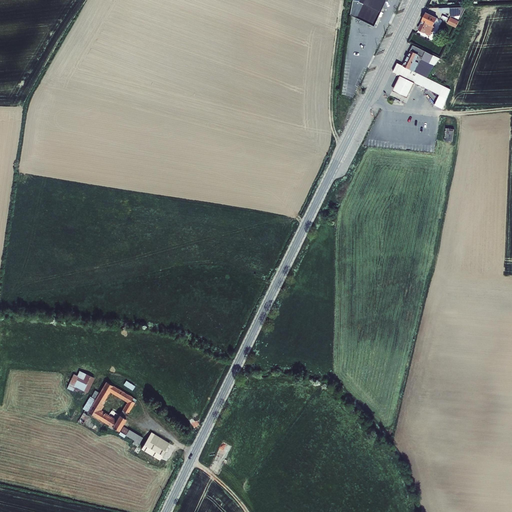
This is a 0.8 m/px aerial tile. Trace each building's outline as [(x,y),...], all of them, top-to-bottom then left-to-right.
[(353,0),(359,1),(359,2),(363,4),(356,18),(374,26),(385,0),(353,0)] [(465,7),(439,8),(440,13),(450,12),(450,17),(460,16),(465,7)] [(422,22),(429,25),(433,27),(437,18),(426,13),(422,22)] [(450,17),(447,24),(455,28),(459,22),(450,17)] [(422,22),(418,30),(425,33),(426,34),(431,36),(435,27),(433,27),(429,25),(422,22)] [(403,66),(418,74),(422,64),(427,66),(428,64),(434,66),(440,59),(413,45),(403,66)] [(403,66),(397,63),(393,73),(400,76),(415,83),(440,95),(438,98),(446,102),(451,90),(418,74),(403,66)] [(415,83),(400,76),(393,90),(408,97),(415,83)] [(442,130),(441,140),(452,142),(454,129),(443,128),(442,130)] [(89,392),(96,376),(80,370),(78,375),(74,373),(68,388),(74,390),(76,386),(89,392)] [(127,380),(124,384),(133,390),(136,385),(127,380)] [(90,404),(85,412),(89,414),(93,406),(90,404)] [(147,409),(143,404),(139,408),(143,412),(144,412),(146,414),(149,412),(146,409),(147,409)] [(131,431),(125,441),(139,448),(144,439),(131,431)]
